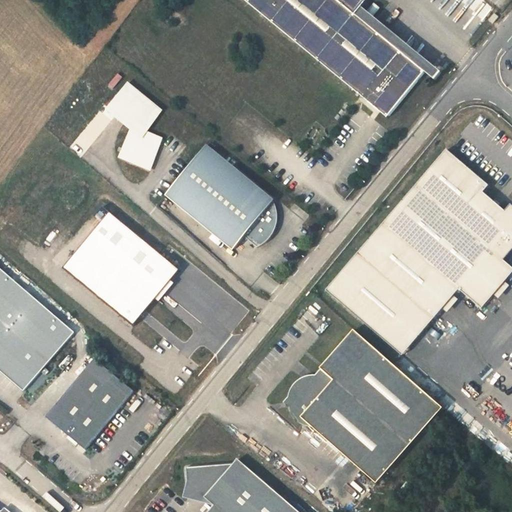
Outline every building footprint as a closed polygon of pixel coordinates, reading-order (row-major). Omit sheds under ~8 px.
[(368,0),(243,0),(388,118),(425,73),(435,81),(441,73),(362,8),(368,0)] [(494,14),(489,20),(493,24),(499,17),(494,14)] [(124,78),(118,73),(109,85),(115,90),(124,78)] [(162,111),(129,84),(109,108),(132,128),(120,157),(148,169),(161,140),(144,132),(162,111)] [(274,201),(206,146),(167,194),(234,250),(244,237),(258,248),(261,246),(265,244),(268,241),(269,240),(270,238),(273,234),(275,229),(276,226),(277,223),(277,221),(277,218),(277,214),(277,211),(276,207),(275,204),(274,201)] [(490,186),(448,150),(328,291),(404,356),(460,290),(483,310),(511,275),(511,267),(504,261),(511,252),(511,205),(506,212),(484,193),(490,186)] [(134,327),(181,270),(111,213),(65,270),(134,327)] [(0,321),(50,365),(74,335),(0,270),(0,321)] [(0,321),(0,370),(27,393),(50,365),(0,321)] [(444,408),(355,330),(322,368),(335,380),(302,418),(377,484),(444,408)] [(134,392),(94,359),(46,417),(86,450),(134,392)] [(335,380),(322,368),(307,385),(302,380),(288,396),(288,399),(287,402),(287,405),(288,409),(290,413),(292,416),(295,419),(298,422),(302,418),(335,380)] [(299,511),(238,459),(234,464),(205,498),(221,511),(299,511)] [(234,464),(186,468),(188,499),(205,498),(234,464)]
